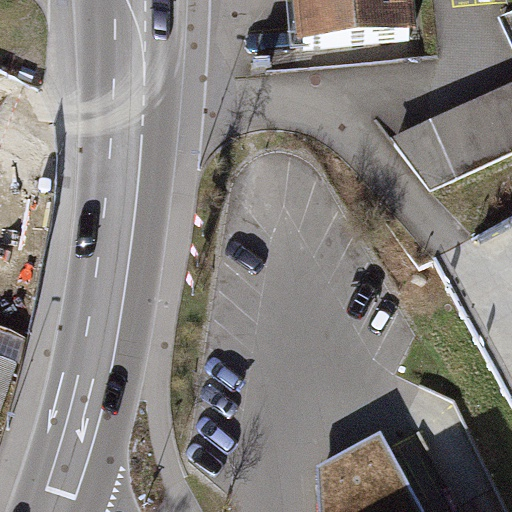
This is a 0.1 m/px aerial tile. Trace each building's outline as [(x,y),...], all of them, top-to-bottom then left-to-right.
[(294,0),(299,49),(417,39),(413,0),(294,0)] [(511,43),(511,85),(396,139),(434,189),(511,155),(511,18),(503,22),(511,43)] [(0,252),(18,257),(33,195),(0,187),(0,252)] [(0,419),(18,363),(0,357),(0,419)] [(418,511),(381,443),(317,477),(319,511),(418,511)]
